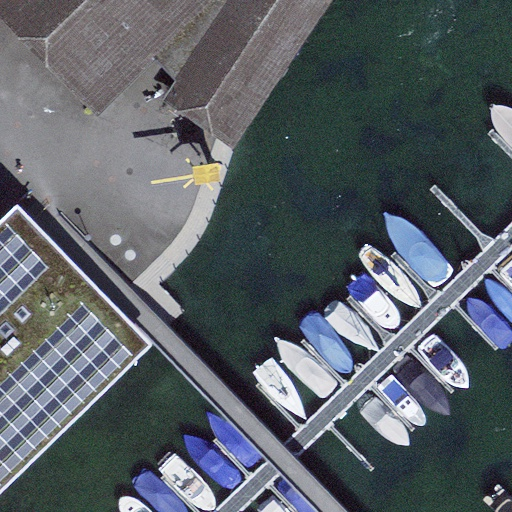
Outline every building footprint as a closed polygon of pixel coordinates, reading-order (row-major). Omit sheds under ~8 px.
[(13,0),(30,18),(49,0),(13,0)] [(49,0),(30,18),(110,106),(168,51),(193,75),(239,0),(49,0)] [(181,93),(250,137),(332,0),(239,0),(193,75),(181,93)] [(171,230),(211,185),(184,161),(144,206),(171,230)] [(15,207),(0,220),(0,306),(54,361),(112,306),(15,207)] [(0,306),(0,413),(54,361),(0,306)]
